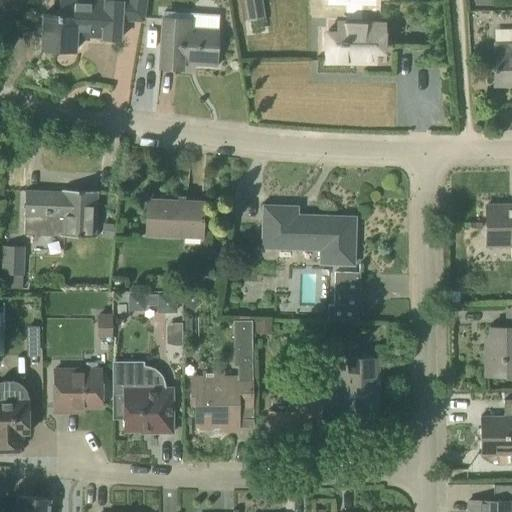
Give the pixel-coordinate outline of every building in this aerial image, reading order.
[(44,14),(42,49),(75,51),(76,32),(89,33),(89,37),(102,38),(120,39),(121,21),(143,22),(147,0),(128,0),(129,1),(124,0),(119,0),(104,0),(105,2),(74,0),(60,0),(59,12),(59,15),(44,14)] [(243,0),(247,22),(264,19),(261,0),(243,0)] [(163,18),(160,68),(183,69),(184,59),(196,60),(195,64),(216,65),(218,31),(219,15),(179,12),(179,18),(163,17),(163,18)] [(328,31),(327,61),(336,61),(336,63),(348,63),(348,61),(356,61),(356,59),(364,59),(364,61),(374,62),(375,45),(384,45),(383,26),(383,25),(340,24),(340,32),(328,31)] [(511,42),(494,42),(494,54),(495,85),(511,84),(511,42)] [(26,204),(26,234),(70,235),(97,237),(97,192),(98,192),(98,191),(90,191),(62,190),(62,192),(49,191),(35,191),(26,190),(26,204)] [(147,201),(146,233),(202,236),(204,204),(147,201)] [(511,205),(505,205),(486,206),(486,246),(511,245),(511,205)] [(263,227),(263,244),(299,245),(320,246),(330,247),(329,264),(336,264),(353,265),(355,219),(356,219),(356,217),(314,216),(314,214),(313,214),(297,214),(297,207),(274,206),(264,206),(263,218),(263,227)] [(103,224),(102,238),(114,239),(115,225),(103,224)] [(3,246),(2,274),(2,288),(22,289),(23,274),(24,246),(3,246)] [(328,305),(328,321),(359,323),(360,273),(335,272),(334,305),(328,305)] [(186,292),(183,304),(193,310),(202,303),(198,291),(186,292)] [(146,294),(129,294),(129,311),(141,310),(146,305),(158,305),(158,309),(162,313),(165,313),(177,313),(177,294),(158,294),(146,294)] [(98,314),(98,337),(113,338),(113,314),(98,314)] [(254,368),(254,320),(234,320),(234,368),(238,368),(252,368),(254,368)] [(165,322),(166,343),(181,342),(180,321),(165,322)] [(256,321),(255,334),(270,335),(271,322),(256,321)] [(486,375),(511,375),(511,328),(490,329),(490,345),(486,345),(486,375)] [(342,358),(342,375),(333,375),(333,387),(342,387),(342,418),(378,418),(377,358),(342,358)] [(193,385),(193,404),(197,404),(197,425),(199,425),(202,428),(212,428),(215,425),(222,425),(222,429),(229,430),(237,430),(237,406),(241,406),(241,397),(252,397),(252,378),(252,368),(238,368),(238,378),(236,378),(222,378),(222,374),(214,374),(205,374),(205,378),(205,385),(193,385)] [(72,406),(101,406),(101,370),(55,370),(55,411),(72,411),(72,406)] [(113,371),(113,417),(123,417),(125,417),(125,429),(145,429),(150,429),(150,433),(173,433),(173,418),(173,388),(167,388),(161,388),(161,384),(159,379),(157,376),(154,373),(149,371),(145,371),(113,371)] [(0,453),(20,453),(20,447),(22,447),(22,434),(28,434),(28,426),(28,419),(28,397),(26,391),(23,387),(21,384),(18,382),(15,381),(12,380),(3,380),(1,381),(0,381),(0,453)] [(291,414),(273,414),(273,437),(310,437),(310,414),(322,414),(321,381),(291,381),(291,414)] [(480,428),(480,455),(511,454),(511,399),(504,400),(504,416),(480,416),(480,417),(480,428)] [(0,480),(0,494),(8,495),(9,481),(0,480)] [(466,501),(466,511),(511,511),(511,484),(494,485),(494,501),(475,501),(466,501)] [(49,511),(50,499),(19,496),(17,511),(49,511)]
